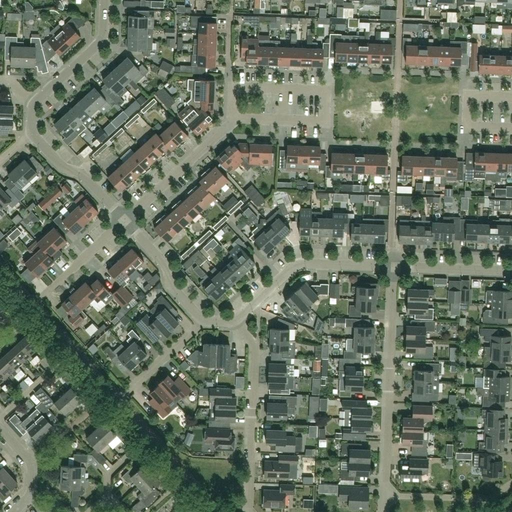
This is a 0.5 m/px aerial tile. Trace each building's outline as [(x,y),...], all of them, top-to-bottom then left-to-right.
[(353,9),(343,8),(343,18),(353,18),(353,9)] [(147,28),(153,28),(154,11),(133,10),(132,16),(129,16),(128,27),(147,28)] [(457,22),(457,13),(447,12),(447,22),(457,22)] [(199,33),(216,34),(217,23),(203,22),(203,17),(191,16),(190,27),(199,28),(199,33)] [(62,29),(58,25),(54,29),(69,45),(79,36),(75,32),(80,27),(72,18),(67,23),(62,29)] [(147,28),(128,27),(127,27),(126,28),(126,34),(127,35),(128,35),(128,38),(147,39),(151,39),(153,40),(153,33),(153,28),(147,28)] [(60,55),(69,45),(54,29),(50,32),(54,36),(48,41),(47,40),(41,45),(45,60),(46,63),(57,52),(60,55)] [(358,37),(358,43),(357,62),(368,62),(369,44),(370,32),(365,31),(364,37),(358,37)] [(368,62),(380,63),(381,38),(381,32),(376,32),(375,44),(369,44),(368,62)] [(216,34),(199,33),(198,39),(194,39),(194,44),(216,45),(216,34)] [(335,61),(346,61),(347,37),(341,36),(341,34),(330,34),(329,43),(329,48),(336,48),(335,61)] [(246,64),(257,64),(258,46),(258,40),(258,39),(248,39),(248,36),(242,36),(241,57),(246,58),(246,64)] [(300,66),(311,66),(312,43),(312,36),(308,36),(307,36),(307,48),(301,48),(300,66)] [(22,66),(23,47),(17,47),(17,37),(5,37),(5,49),(11,49),(11,66),(22,66)] [(353,37),(347,37),(346,61),(357,62),(358,43),(358,37),(353,37)] [(30,47),(23,47),(22,66),(35,67),(35,63),(45,60),(41,45),(40,38),(31,38),(30,47)] [(151,39),(147,39),(128,38),(128,39),(126,39),(126,48),(128,48),(127,49),(143,50),(143,56),(150,56),(150,50),(152,50),(153,40),(151,39)] [(396,38),(381,38),(380,63),(391,63),(391,51),(395,51),(396,38)] [(411,45),(411,38),(403,38),(402,53),(406,53),(406,64),(417,64),(417,46),(411,45)] [(429,39),(428,46),(428,64),(438,65),(439,47),(433,46),(433,39),(429,39)] [(258,46),(257,64),(268,64),(269,41),(263,40),(258,40),(258,46)] [(268,64),(279,65),(279,47),(274,47),(274,41),(269,41),(268,64)] [(467,54),(467,42),(450,41),(450,47),(449,65),(460,66),(461,53),(467,54)] [(290,65),(300,66),(301,48),(295,48),(296,42),(290,42),(290,48),(290,65)] [(312,43),(311,66),(322,66),(323,58),(329,58),(329,48),(329,43),(323,43),(323,49),(317,49),(317,43),(312,43)] [(194,44),(193,55),(215,56),(216,45),(194,44)] [(428,46),(417,46),(417,64),(428,64),(428,46)] [(279,47),(279,65),(290,65),(290,48),(279,47)] [(450,47),(439,47),(438,65),(449,65),(450,47)] [(215,56),(193,55),(192,55),(191,73),(206,74),(206,66),(215,67),(215,56)] [(478,72),(489,73),(490,55),(479,55),(478,72)] [(501,56),(490,55),(489,73),(500,73),(501,56)] [(511,74),(511,56),(501,56),(500,73),(511,74)] [(119,65),(136,83),(148,71),(142,64),(137,69),(127,58),(119,65)] [(160,68),(170,73),(173,66),(163,61),(160,68)] [(111,73),(124,86),(128,82),(136,90),(139,87),(136,83),(119,65),(111,73)] [(111,73),(103,80),(114,92),(109,96),(116,103),(119,107),(124,102),(121,98),(128,91),(124,86),(111,73)] [(213,103),(214,80),(188,79),(188,90),(191,90),(191,99),(187,103),(189,105),(178,115),(197,135),(210,123),(209,121),(212,118),(210,116),(213,113),(212,111),(212,107),(213,102),(213,103)] [(168,108),(175,102),(162,87),(155,94),(168,108)] [(116,103),(109,96),(105,100),(94,88),(86,95),(98,108),(103,114),(116,103)] [(90,116),(98,108),(86,95),(78,103),(90,116)] [(154,99),(141,110),(143,113),(156,102),(154,99)] [(136,100),(123,111),(129,116),(141,106),(136,100)] [(89,123),(86,120),(90,116),(78,103),(70,110),(82,123),(86,127),(88,125),(89,123)] [(0,117),(12,118),(12,113),(14,112),(14,108),(13,107),(13,106),(0,105),(0,117)] [(62,117),(74,130),(78,135),(86,127),(82,123),(70,110),(62,117)] [(127,128),(140,116),(137,113),(124,125),(127,128)] [(12,118),(0,117),(0,136),(8,136),(8,130),(12,131),(12,129),(13,128),(13,124),(12,123),(12,118)] [(62,117),(54,125),(65,137),(63,140),(67,145),(78,135),(74,130),(62,117)] [(179,143),(181,145),(184,142),(182,140),(187,135),(175,122),(159,136),(156,133),(108,177),(120,191),(128,184),(130,186),(134,183),(132,181),(144,169),(146,172),(150,169),(148,166),(160,155),(162,157),(166,154),(163,152),(168,148),(171,150),(179,143)] [(111,143),(124,131),(122,128),(108,140),(111,143)] [(108,146),(106,143),(93,154),(95,157),(108,146)] [(241,145),(239,143),(236,147),(234,145),(231,147),(229,146),(216,158),(230,173),(240,164),(247,171),(251,167),(260,167),(260,165),(271,165),(272,145),(250,144),(250,145),(245,145),(241,145)] [(297,171),(298,146),(287,145),(287,151),(280,151),(279,169),(291,169),(292,171),(297,171)] [(92,150),(88,146),(80,153),(84,158),(92,150)] [(308,170),(308,164),(309,146),(298,146),(297,171),(304,171),(305,170),(308,170)] [(319,164),(319,170),(326,170),(326,166),(326,154),(320,153),(320,147),(309,146),(308,164),(319,164)] [(485,170),(486,153),(475,152),(474,165),(466,165),(465,181),(474,181),(474,178),(485,178),(485,170)] [(342,178),(342,172),(343,153),(332,153),(331,166),(326,166),(326,170),(325,178),(342,178)] [(353,173),(354,154),(343,153),(342,172),(353,173)] [(485,170),(485,178),(491,179),(491,182),(496,182),(497,153),(486,153),(485,170)] [(506,178),(507,171),(507,154),(497,153),(496,182),(501,182),(501,178),(506,178)] [(358,173),(364,173),(365,154),(354,154),(353,173),(353,179),(358,179),(358,173)] [(375,177),(375,173),(376,155),(365,154),(364,173),(370,173),(370,180),(375,180),(375,177)] [(381,177),(381,180),(390,180),(391,170),(387,170),(387,155),(376,155),(375,173),(375,177),(381,177)] [(412,174),(413,156),(402,156),(401,171),(397,171),(397,181),(406,181),(406,174),(412,174)] [(412,174),(423,175),(424,156),(413,156),(412,174)] [(434,175),(435,157),(424,156),(423,175),(434,175)] [(444,187),(445,180),(446,157),(435,157),(434,175),(440,175),(440,187),(444,187)] [(463,180),(463,173),(456,172),(457,158),(446,157),(445,180),(463,180)] [(39,163),(33,169),(25,160),(16,167),(29,181),(43,167),(39,163)] [(212,195),(228,180),(216,166),(208,174),(206,171),(202,174),(204,177),(199,181),(202,184),(194,191),(192,189),(189,192),(191,194),(179,206),(176,204),(173,207),(175,209),(163,220),(160,218),(157,221),(159,223),(154,228),(167,242),(215,198),(212,195)] [(29,181),(16,167),(8,175),(16,184),(10,190),(11,191),(14,194),(29,181)] [(72,189),(66,184),(65,182),(60,186),(67,193),(72,189)] [(252,185),(244,192),(258,206),(265,200),(252,185)] [(0,207),(1,209),(8,203),(12,208),(20,201),(14,194),(11,191),(6,195),(0,187),(0,207)] [(51,193),(56,198),(63,193),(58,187),(51,193)] [(56,198),(51,193),(39,204),(44,210),(56,198)] [(74,202),(78,206),(90,219),(98,212),(82,194),(74,202)] [(380,204),(389,205),(390,196),(374,195),(374,201),(380,201),(380,204)] [(227,211),(238,201),(233,196),(223,206),(227,211)] [(402,205),(404,204),(411,204),(411,202),(412,197),(397,196),(396,205),(402,205)] [(357,212),(357,199),(349,199),(348,212),(357,212)] [(228,212),(230,215),(243,203),(241,200),(228,212)] [(279,208),(266,220),(282,238),(291,231),(282,221),(284,219),(283,216),(288,214),(284,203),(278,205),(279,208)] [(70,213),(82,226),(90,219),(78,206),(70,213)] [(295,221),(300,222),(299,235),(310,235),(311,218),(311,212),(311,211),(304,210),(300,213),(295,213),(295,221)] [(26,215),(31,220),(36,216),(31,211),(26,215)] [(310,235),(321,236),(322,218),(322,212),(311,212),(311,218),(310,235)] [(82,226),(70,213),(66,218),(61,213),(53,220),(59,227),(64,223),(74,234),(82,226)] [(238,222),(239,221),(244,217),(240,213),(235,218),(238,222)] [(257,217),(253,213),(249,217),(252,221),(257,217)] [(333,213),(332,218),(332,236),(343,237),(343,231),(347,231),(347,218),(348,214),(333,213)] [(31,220),(26,215),(22,219),(27,224),(31,220)] [(212,227),(215,230),(228,219),(225,216),(212,227)] [(432,226),(432,222),(432,221),(425,221),(425,216),(422,216),(421,221),(422,221),(421,244),(432,244),(432,240),(432,226)] [(252,221),(249,217),(244,222),(248,225),(252,221)] [(454,231),(460,231),(460,219),(460,217),(443,217),(443,223),(442,240),(453,241),(454,231)] [(322,218),(321,236),(332,236),(332,218),(322,218)] [(363,224),(355,223),(355,218),(347,218),(347,231),(351,231),(351,241),(362,241),(363,224)] [(509,243),(510,219),(499,218),(499,220),(498,242),(509,243)] [(266,220),(264,219),(260,219),(260,224),(255,224),(274,245),(282,238),(266,220)] [(363,219),(363,224),(362,241),(373,242),(373,224),(374,219),(363,219)] [(388,220),(374,219),(373,224),(373,242),(384,242),(384,232),(388,233),(388,220)] [(466,241),(477,242),(477,224),(466,224),(467,219),(460,219),(460,231),(466,232),(466,241)] [(410,243),(411,226),(411,220),(409,220),(408,220),(407,221),(405,224),(404,225),(399,225),(399,243),(410,243)] [(411,220),(411,226),(410,243),(421,244),(422,221),(421,221),(411,220)] [(498,242),(499,220),(493,220),(491,221),(488,221),(488,224),(487,242),(498,242)] [(443,223),(432,222),(432,226),(432,240),(442,240),(443,223)] [(253,242),(255,240),(266,253),(274,245),(255,224),(257,227),(252,232),(253,234),(250,238),(253,242)] [(488,224),(477,224),(477,242),(487,242),(488,224)] [(53,226),(44,234),(57,249),(58,249),(66,241),(53,226)] [(12,232),(17,237),(22,233),(17,228),(12,232)] [(212,233),(210,230),(197,242),(199,245),(212,233)] [(12,232),(8,236),(13,242),(17,237),(12,232)] [(44,234),(36,242),(54,261),(62,254),(58,249),(57,249),(44,234)] [(207,244),(211,248),(212,249),(218,244),(213,238),(207,244)] [(235,258),(247,271),(255,263),(243,251),(247,247),(239,238),(231,245),(235,249),(231,253),(232,255),(235,258)] [(0,248),(3,252),(11,244),(6,239),(0,245),(0,248)] [(36,242),(28,249),(32,254),(46,268),(54,261),(36,242)] [(203,248),(206,252),(211,248),(207,244),(203,248)] [(183,259),(196,248),(194,245),(181,256),(183,259)] [(124,256),(136,269),(144,261),(132,248),(124,256)] [(32,254),(23,262),(37,277),(46,268),(32,254)] [(190,257),(195,262),(198,258),(194,254),(190,257)] [(227,265),(239,278),(247,271),(235,258),(232,255),(230,257),(230,260),(231,261),(227,265)] [(116,263),(128,276),(136,269),(124,256),(116,263)] [(195,262),(190,257),(182,265),(187,269),(195,262)] [(57,263),(65,269),(69,265),(61,258),(57,263)] [(124,280),(128,276),(116,263),(108,271),(122,286),(124,287),(127,283),(124,280)] [(239,278),(227,265),(219,272),(231,285),(239,278)] [(215,276),(211,280),(223,293),(231,285),(219,272),(215,268),(211,271),(215,276)] [(143,277),(149,283),(152,286),(160,278),(157,274),(153,277),(148,272),(143,277)] [(223,293),(211,280),(207,275),(203,278),(205,280),(200,284),(215,300),(223,293)] [(97,295),(101,300),(105,304),(113,297),(122,307),(128,302),(117,290),(112,295),(98,279),(90,286),(89,287),(97,295)] [(89,287),(90,286),(86,282),(77,289),(89,302),(93,299),(97,303),(101,300),(97,295),(89,287)] [(295,292),(307,306),(320,295),(328,295),(329,284),(320,284),(320,286),(312,285),(310,287),(305,282),(295,292)] [(356,299),(376,300),(376,295),(378,295),(378,284),(363,283),(363,287),(352,287),(352,293),(357,293),(356,299)] [(331,284),(330,298),(339,298),(339,284),(331,284)] [(122,286),(117,290),(128,302),(133,297),(124,287),(122,286)] [(70,297),(81,310),(89,302),(77,289),(70,297)] [(408,301),(428,302),(428,295),(434,295),(434,290),(408,289),(408,301)] [(469,303),(469,299),(469,289),(461,289),(461,303),(469,303)] [(460,303),(460,301),(460,291),(449,290),(448,303),(460,303)] [(492,304),(511,304),(511,291),(487,291),(487,304),(492,304)] [(295,292),(285,301),(287,304),(294,311),(287,317),(287,318),(303,324),(310,317),(306,314),(311,309),(307,306),(295,292)] [(156,316),(169,331),(170,331),(178,323),(168,311),(172,307),(161,295),(157,299),(158,301),(154,305),(155,306),(150,311),(153,314),(154,314),(156,316)] [(68,319),(76,327),(87,316),(81,310),(70,297),(61,304),(72,316),(68,319)] [(153,306),(156,301),(151,297),(147,302),(153,306)] [(376,300),(356,299),(356,306),(349,305),(349,316),(361,317),(361,310),(375,311),(376,300)] [(428,302),(408,301),(407,313),(421,313),(420,319),(433,320),(433,309),(427,309),(428,302)] [(486,310),(483,313),(483,322),(498,323),(498,317),(511,317),(511,304),(492,304),(492,310),(486,310)] [(159,337),(162,340),(171,332),(170,331),(169,331),(156,316),(154,314),(153,314),(150,318),(146,314),(136,324),(154,343),(159,337)] [(345,319),(335,318),(335,326),(345,327),(345,319)] [(354,339),(374,340),(374,328),(357,327),(358,319),(345,319),(345,327),(354,327),(354,339)] [(289,341),(289,340),(289,329),(293,330),(295,325),(284,320),(282,325),(282,329),(270,329),(270,330),(268,331),(268,337),(270,339),(270,340),(289,341)] [(406,339),(425,340),(425,331),(435,332),(435,321),(421,320),(420,327),(407,326),(406,339)] [(491,347),(511,348),(511,337),(494,336),(494,329),(480,329),(480,336),(485,336),(485,341),(491,341),(491,347)] [(131,345),(126,349),(138,362),(147,354),(136,343),(140,339),(132,330),(127,334),(131,337),(127,341),(131,345)] [(19,343),(31,356),(39,348),(27,335),(19,343)] [(374,352),(374,340),(354,339),(347,339),(347,351),(344,351),(344,359),(352,359),(356,359),(356,351),(374,352)] [(425,340),(406,339),(406,351),(419,352),(419,358),(433,358),(433,347),(425,347),(425,340)] [(282,352),(282,358),(291,359),(291,358),(294,359),(295,341),(289,340),(289,341),(270,340),(269,351),(282,352)] [(11,350),(23,363),(31,356),(19,343),(11,350)] [(130,370),(138,362),(126,349),(121,344),(113,352),(108,346),(104,351),(112,359),(116,355),(130,370)] [(203,365),(216,366),(217,345),(204,344),(203,352),(199,351),(196,350),(187,358),(194,366),(198,366),(198,364),(203,365)] [(235,371),(237,371),(237,357),(231,356),(229,354),(230,345),(217,345),(216,366),(224,366),(224,372),(235,372),(235,371)] [(510,361),(511,348),(491,347),(484,347),(484,367),(498,368),(498,361),(510,361)] [(3,357),(15,370),(23,363),(11,350),(3,357)] [(33,358),(38,363),(41,360),(37,355),(33,358)] [(0,359),(0,370),(7,377),(15,370),(3,357),(0,359)] [(38,363),(33,358),(30,362),(34,367),(38,363)] [(269,376),(294,377),(294,365),(291,364),(291,359),(282,358),(280,358),(280,364),(269,364),(269,376)] [(313,371),(322,370),(322,358),(313,358),(313,371)] [(352,359),(344,359),(339,358),(339,371),(340,371),(340,378),(363,379),(363,367),(352,367),(352,359)] [(415,370),(414,381),(439,382),(439,376),(439,364),(427,363),(427,370),(415,370)] [(483,388),(489,388),(509,389),(510,377),(502,377),(503,370),(484,369),(483,388)] [(17,373),(22,378),(25,375),(21,370),(17,373)] [(22,378),(17,373),(14,376),(18,381),(22,378)] [(83,401),(79,396),(85,391),(69,374),(63,379),(69,386),(61,393),(75,408),(83,401)] [(182,399),(191,391),(176,375),(172,380),(168,376),(159,384),(176,404),(182,399)] [(294,377),(269,376),(268,388),(279,388),(279,394),(290,394),(290,389),(293,389),(294,377)] [(340,378),(339,396),(351,397),(351,391),(362,391),(363,379),(340,378)] [(414,381),(414,393),(419,393),(419,401),(429,402),(429,400),(438,401),(438,388),(439,382),(414,381)] [(10,389),(5,384),(1,388),(6,393),(10,389)] [(154,397),(149,402),(154,408),(163,417),(172,409),(177,404),(176,404),(159,384),(158,384),(159,385),(150,393),(154,397)] [(509,401),(509,389),(489,388),(489,396),(483,396),(482,406),(494,407),(495,401),(509,401)] [(210,408),(215,409),(235,409),(236,397),(231,397),(231,390),(210,390),(210,402),(210,408)] [(66,416),(75,408),(61,393),(53,401),(47,394),(40,400),(41,402),(48,409),(55,403),(66,416)] [(297,396),(282,396),(281,403),(267,403),(267,418),(286,419),(286,414),(295,414),(295,405),(297,405),(297,396)] [(346,407),(345,419),(371,420),(371,408),(366,407),(367,401),(342,400),(342,407),(346,407)] [(29,416),(34,421),(46,434),(54,427),(44,416),(50,411),(48,409),(41,402),(35,407),(37,409),(29,416)] [(428,421),(428,420),(431,420),(432,406),(413,406),(413,418),(403,418),(403,431),(423,432),(423,425),(428,421)] [(210,417),(209,417),(209,426),(221,427),(221,421),(235,421),(235,409),(215,409),(210,408),(210,417)] [(485,430),(508,431),(508,419),(504,419),(505,411),(482,410),(482,418),(485,418),(485,430)] [(185,413),(174,425),(186,436),(196,424),(185,413)] [(373,425),(371,425),(371,420),(345,419),(345,430),(343,430),(343,439),(365,439),(366,432),(373,432),(373,425)] [(38,442),(46,434),(34,421),(30,425),(26,421),(22,424),(21,423),(16,427),(23,435),(28,431),(38,442)] [(95,430),(107,443),(116,435),(122,442),(127,437),(118,427),(113,432),(104,422),(95,430)] [(215,443),(215,449),(234,450),(234,444),(235,443),(236,439),(234,437),(234,436),(230,436),(231,429),(205,428),(205,442),(215,443)] [(107,443),(95,430),(86,438),(95,448),(90,453),(102,465),(107,460),(99,451),(107,443)] [(271,448),(274,450),(302,451),(302,437),(285,437),(285,430),(266,430),(266,443),(271,443),(271,448)] [(503,451),(503,443),(507,443),(508,431),(485,430),(484,442),(479,442),(478,450),(503,451)] [(427,450),(427,444),(428,444),(429,432),(423,432),(403,431),(402,444),(413,444),(413,455),(427,456),(427,450)] [(349,462),(369,463),(370,450),(355,450),(355,444),(342,443),(342,454),(350,454),(349,462)] [(61,477),(80,478),(85,479),(86,470),(84,468),(81,468),(81,462),(87,462),(88,455),(74,454),(73,466),(62,466),(61,477)] [(474,454),(473,467),(482,467),(482,475),(483,475),(483,478),(483,479),(486,481),(488,481),(490,480),(491,478),(492,475),(497,476),(497,477),(498,477),(498,476),(502,477),(502,462),(498,462),(495,462),(495,455),(488,454),(474,454)] [(265,461),(265,478),(288,479),(289,463),(298,463),(298,456),(279,456),(279,462),(265,461)] [(410,459),(410,466),(401,466),(401,480),(421,480),(421,473),(427,473),(428,460),(410,459)] [(369,475),(369,463),(349,462),(349,469),(341,469),(341,480),(354,481),(354,475),(369,475)] [(138,486),(152,473),(144,465),(136,472),(132,467),(122,477),(127,483),(132,483),(134,481),(138,486)] [(0,484),(10,475),(3,467),(0,469),(0,484)] [(152,473),(138,486),(143,491),(137,497),(146,506),(157,496),(152,490),(160,482),(159,480),(159,478),(155,474),(153,475),(152,473)] [(10,475),(0,484),(0,490),(1,492),(0,492),(0,497),(4,501),(10,496),(7,493),(17,484),(10,475)] [(80,485),(80,478),(61,477),(61,488),(72,489),(72,495),(82,495),(85,493),(85,488),(82,485),(80,485)] [(294,494),(295,485),(281,485),(280,491),(264,491),(263,507),(284,507),(285,494),(294,494)] [(368,509),(368,495),(368,488),(340,487),(339,500),(349,500),(349,509),(368,509)]
